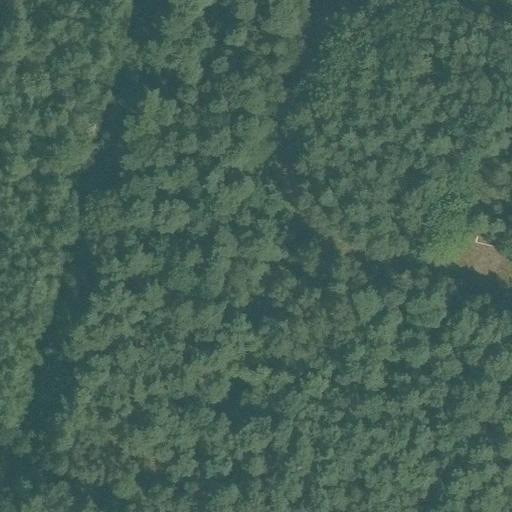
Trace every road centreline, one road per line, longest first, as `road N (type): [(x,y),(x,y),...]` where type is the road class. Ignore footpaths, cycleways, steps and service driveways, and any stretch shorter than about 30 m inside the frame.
road 1 (track): [(0,484),(140,0)]
road 2 (unclassified): [(320,0),(274,165),(281,212),(312,250),(511,298)]
